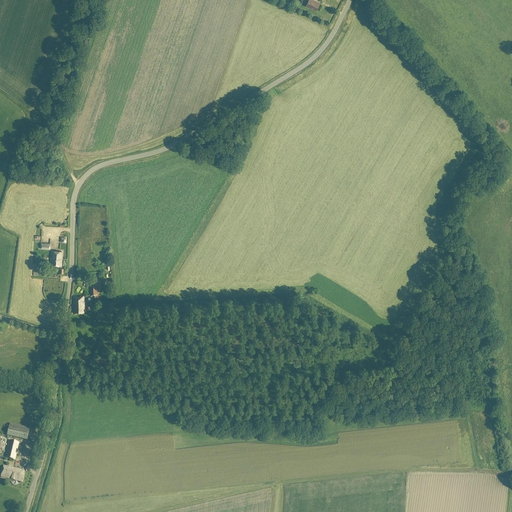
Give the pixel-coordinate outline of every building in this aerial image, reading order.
[(308,0),(305,6),(315,11),(319,4),(312,0),(308,0)] [(61,266),(62,252),(52,251),(51,266),(61,266)] [(91,281),(91,294),(99,294),(99,291),(101,291),(101,286),(99,286),(99,285),(101,285),(100,281),(91,281)] [(84,313),(84,296),(73,297),(73,313),(84,313)] [(27,441),(30,428),(10,423),(7,436),(27,441)] [(6,458),(15,460),(16,454),(15,454),(16,449),(17,450),(19,443),(9,441),(6,458)] [(4,466),(1,477),(21,482),(22,478),(20,477),(21,474),(23,475),(24,471),(4,466)]
